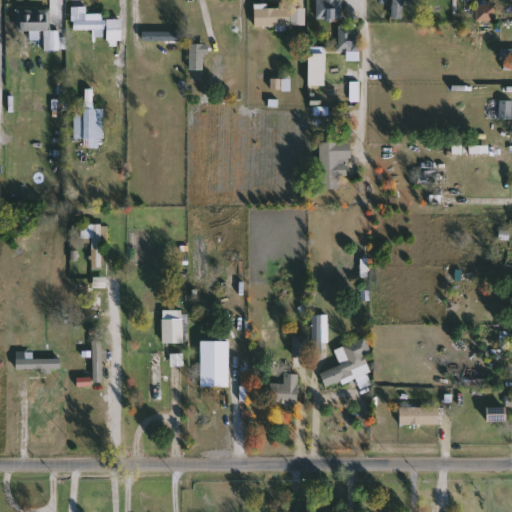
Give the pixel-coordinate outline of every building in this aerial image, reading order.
[(344,0),(344,20),(318,20),(318,0),(344,0)] [(405,0),(403,19),(392,18),(394,0),(405,0)] [(73,7),(88,7),(88,14),(106,14),(106,31),(73,31),(73,7)] [(255,8),(308,9),(308,26),(255,26),(255,8)] [(51,10),(51,31),(18,31),(18,10),(51,10)] [(340,47),(340,27),(360,27),(360,47),(340,47)] [(511,50),(511,58),(502,58),(502,50),(511,50)] [(309,54),(326,54),(326,86),(309,86),(309,54)] [(511,100),(511,117),(500,117),(501,100),(511,100)] [(105,138),(101,138),(101,147),(76,147),(76,102),(105,102),(105,138)] [(351,142),(351,176),(341,176),(341,189),(321,189),(321,143),(351,142)] [(422,171),(436,171),(436,184),(422,184),(422,171)] [(84,238),(84,225),(108,225),(108,267),(95,267),(95,238),(84,238)] [(216,268),(211,304),(205,303),(210,267),(216,268)] [(221,269),(215,268),(207,303),(214,304),(221,269)] [(164,343),(164,311),(190,311),(190,343),(164,343)] [(328,315),(328,350),(313,350),(313,315),(328,315)] [(306,344),(309,345),(307,355),(293,353),(295,336),(307,338),(306,344)] [(94,341),(103,341),(103,351),(109,351),(109,361),(104,361),(104,383),(94,383),(94,341)] [(321,373),(342,365),(336,350),(358,341),(369,368),(326,385),(321,373)] [(196,368),(196,343),(227,343),(227,368),(196,368)] [(17,358),(61,358),(61,370),(17,370),(17,358)] [(271,384),(284,384),(285,373),(299,374),(298,404),(270,403),(271,384)] [(400,425),(400,407),(439,407),(439,425),(400,425)]
